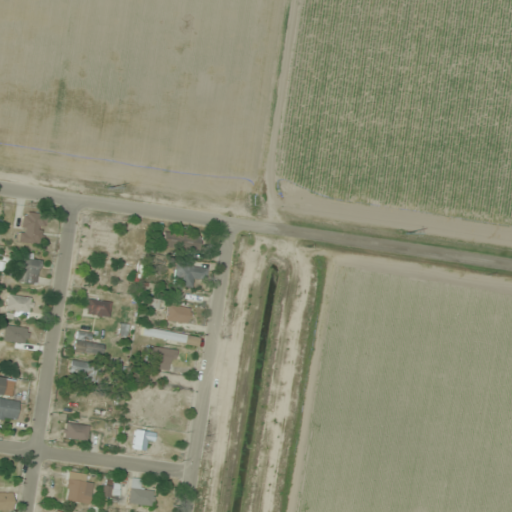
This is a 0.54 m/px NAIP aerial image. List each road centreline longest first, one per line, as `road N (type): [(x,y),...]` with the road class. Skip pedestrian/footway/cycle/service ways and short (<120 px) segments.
road 1 (residential): [(26,511),(73,196)]
road 2 (residential): [(186,511),(230,220)]
road 3 (tertiary): [(511,264),(230,220)]
road 4 (tertiary): [(0,185),(230,220)]
road 5 (residential): [(193,471),(0,444)]
